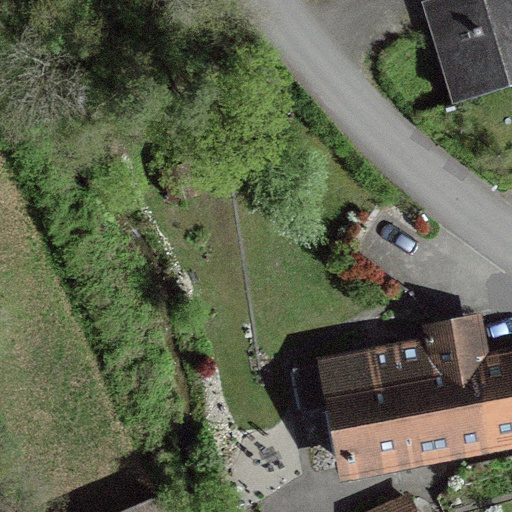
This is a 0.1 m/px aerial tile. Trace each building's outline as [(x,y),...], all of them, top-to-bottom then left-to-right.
[(511,0),(429,0),(421,3),(452,109),(511,91),(511,0)] [(474,379),(490,356),(481,318),(421,327),(426,342),(315,360),(315,368),(292,371),(298,414),(325,410),(341,489),(490,458),(474,379)] [(511,351),(490,356),(474,379),(490,458),(511,453),(511,351)] [(416,511),(408,493),(364,511),(416,511)] [(169,511),(163,498),(129,511),(169,511)]
